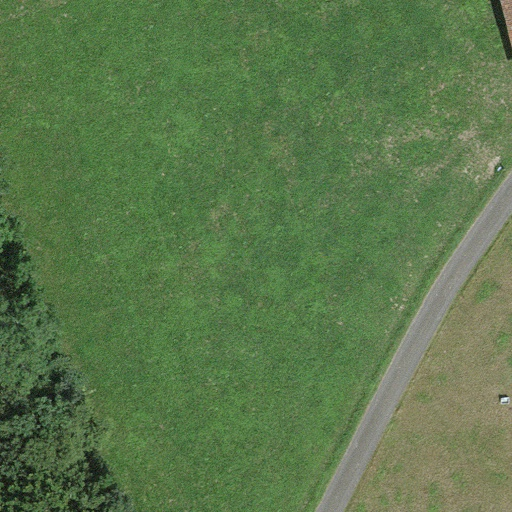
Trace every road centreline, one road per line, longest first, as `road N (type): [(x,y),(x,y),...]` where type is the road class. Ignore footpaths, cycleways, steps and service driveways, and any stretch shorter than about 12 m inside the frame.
road 1 (track): [(511,202),(334,511)]
road 2 (track): [(72,511),(0,255)]
